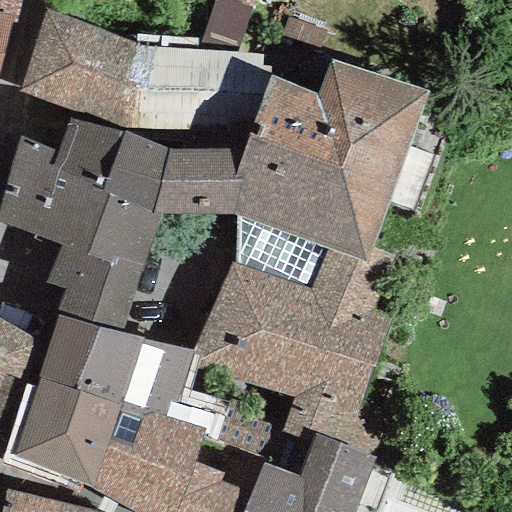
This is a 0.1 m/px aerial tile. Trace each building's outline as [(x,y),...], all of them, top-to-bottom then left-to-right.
[(20,0),(0,0),(0,14),(10,16),(9,20),(16,22),(20,0)] [(250,6),(235,0),(212,0),(197,51),(234,54),(250,6)] [(145,47),(45,8),(18,93),(129,128),(249,136),(269,76),(270,66),(260,64),(260,55),(234,54),(197,51),(145,47)] [(0,61),(9,20),(10,16),(0,14),(0,61)] [(373,249),(426,91),(330,59),(318,94),(269,76),(249,136),(244,151),(235,175),(230,214),(235,217),(369,262),(373,249)] [(151,212),(168,149),(123,131),(70,120),(56,153),(18,137),(0,200),(0,222),(60,245),(88,255),(108,197),(151,212)] [(244,151),(168,149),(151,212),(160,215),(230,214),(235,175),(244,151)] [(151,212),(108,197),(88,255),(60,245),(47,283),(65,289),(57,313),(119,334),(160,215),(151,212)] [(394,259),(373,249),(369,262),(235,217),(231,264),(193,352),(187,367),(294,395),(279,432),(310,445),(315,433),(375,457),(382,430),(354,419),(392,320),(373,311),(394,259)] [(129,511),(175,511),(193,464),(205,426),(170,416),(187,367),(193,352),(119,334),(57,313),(35,377),(38,379),(10,455),(92,491),(129,511)] [(0,319),(0,422),(31,346),(35,339),(0,319)] [(372,465),(375,457),(315,433),(310,445),(298,477),(262,464),(253,486),(241,511),(378,511),(394,474),(372,465)] [(241,511),(253,486),(193,464),(175,511),(241,511)] [(0,511),(95,511),(6,490),(0,510),(0,511)]
